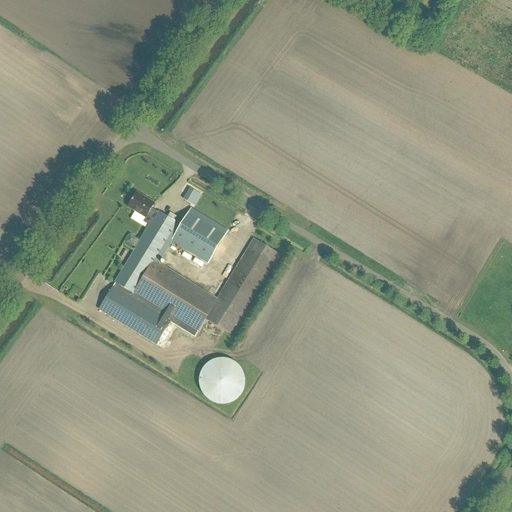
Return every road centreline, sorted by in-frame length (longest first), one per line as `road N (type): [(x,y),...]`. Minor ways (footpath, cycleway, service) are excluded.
road 1 (unclassified): [(511,376),(497,350),(134,121)]
road 2 (unclassified): [(0,303),(134,121)]
road 3 (unclassified): [(134,121),(222,0)]
